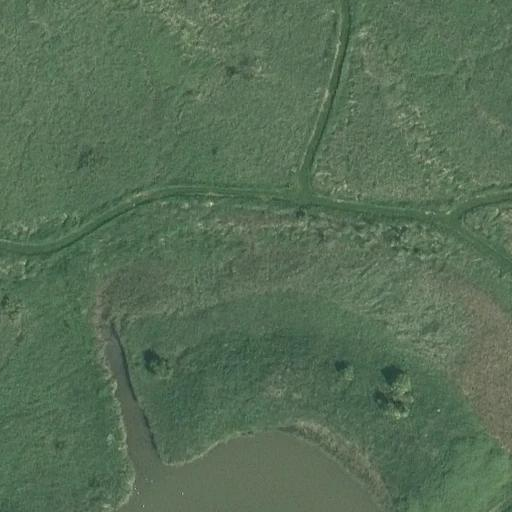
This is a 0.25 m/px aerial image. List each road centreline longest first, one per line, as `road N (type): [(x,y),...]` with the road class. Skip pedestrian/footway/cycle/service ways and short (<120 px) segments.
road 1 (track): [(0,231),(278,196)]
road 2 (track): [(278,196),(335,239),(426,248),(511,270)]
road 3 (track): [(511,189),(360,211),(278,196)]
road 4 (track): [(278,196),(282,150),(324,0)]
